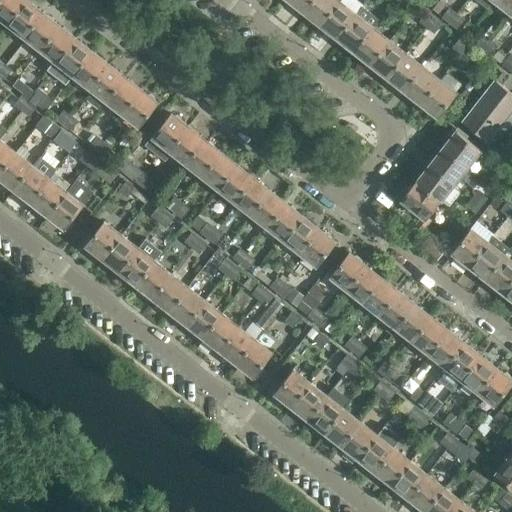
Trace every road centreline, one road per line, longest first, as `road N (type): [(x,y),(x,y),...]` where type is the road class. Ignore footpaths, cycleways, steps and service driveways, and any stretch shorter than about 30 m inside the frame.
road 1 (residential): [(367,511),(0,226)]
road 2 (residential): [(65,0),(338,214)]
road 3 (residential): [(338,214),(397,138),(224,0)]
road 4 (residential): [(338,214),(511,340)]
